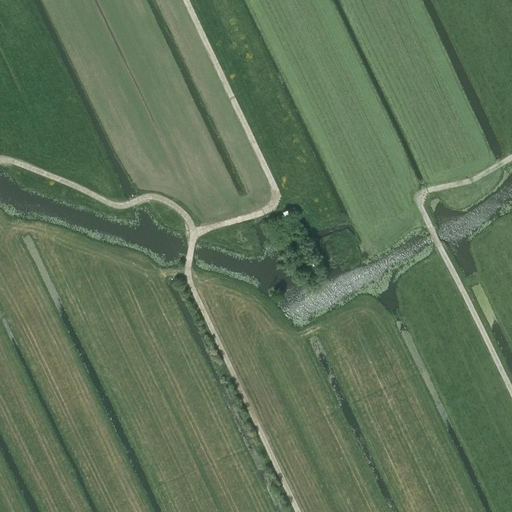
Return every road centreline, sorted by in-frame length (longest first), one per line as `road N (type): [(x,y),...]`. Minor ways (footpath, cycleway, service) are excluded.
road 1 (track): [(298,511),(188,279),(190,225),(181,211),(153,197),(118,208),(0,159)]
road 2 (track): [(511,160),(422,196),(511,399)]
road 3 (track): [(185,0),(276,200),(191,235)]
